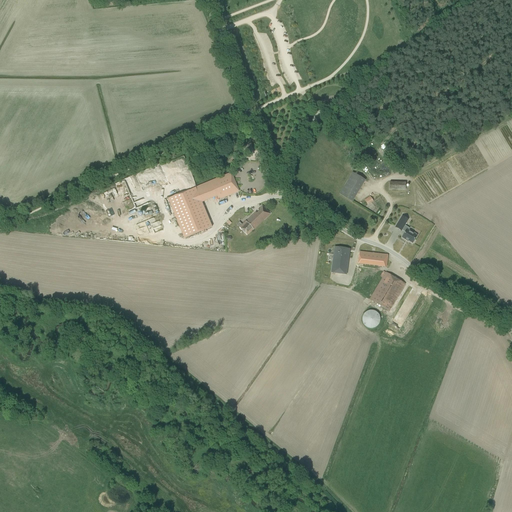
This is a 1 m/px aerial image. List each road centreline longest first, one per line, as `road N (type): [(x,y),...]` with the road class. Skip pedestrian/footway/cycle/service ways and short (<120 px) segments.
road 1 (tertiary): [(511,329),(278,190),(204,0)]
road 2 (track): [(248,115),(0,221)]
road 3 (track): [(467,0),(390,55),(328,78)]
